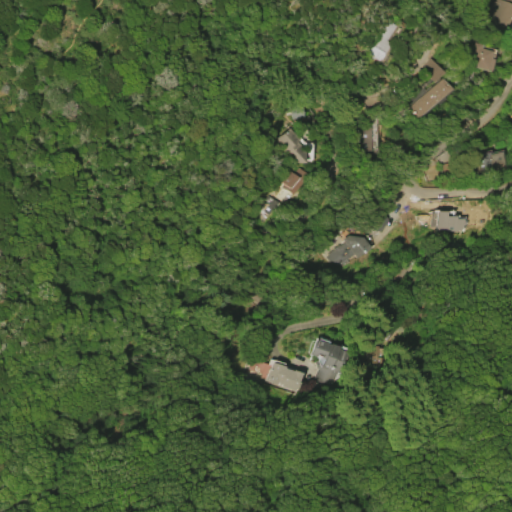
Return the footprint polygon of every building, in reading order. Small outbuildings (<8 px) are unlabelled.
[(511,0),(511,9),(503,26),(497,23),(493,30),(483,25),(495,0),(511,0)] [(391,44),(379,61),(365,52),(373,41),(370,39),(384,18),(396,25),(386,41),(391,44)] [(477,43),(483,44),(482,48),(492,51),(490,58),(492,59),(489,71),(470,65),(477,43)] [(429,58),(442,72),(431,82),(420,69),(429,58)] [(450,88),(416,118),(407,108),(441,78),(450,88)] [(373,120),(373,151),(357,151),(358,120),(373,120)] [(290,128),(299,138),(296,141),(305,151),(292,162),(274,142),(290,128)] [(498,152),(502,151),(506,169),(498,171),(471,178),(466,160),(475,158),(475,155),(491,151),(491,154),(498,152)] [(308,176),(293,195),(283,186),(284,184),(280,180),(289,170),(293,173),(298,168),(308,176)] [(462,217),(445,217),(445,211),(434,211),(434,232),(463,231),(462,217)] [(389,218),(381,213),(371,227),(379,233),(389,218)] [(370,248),(357,258),(354,254),(338,265),(330,254),(336,249),(336,248),(341,244),(341,245),(345,242),(343,239),(349,235),(362,237),(370,248)] [(312,340),(328,345),(329,343),(339,347),(338,349),(348,353),(340,376),(335,374),(331,385),(315,380),(321,365),(313,363),(315,357),(307,354),(312,340)] [(265,380),(271,362),(284,366),(284,368),(292,371),(293,370),(302,372),(298,386),(296,386),(295,390),(280,385),(282,381),(280,380),(278,384),(265,380)]
